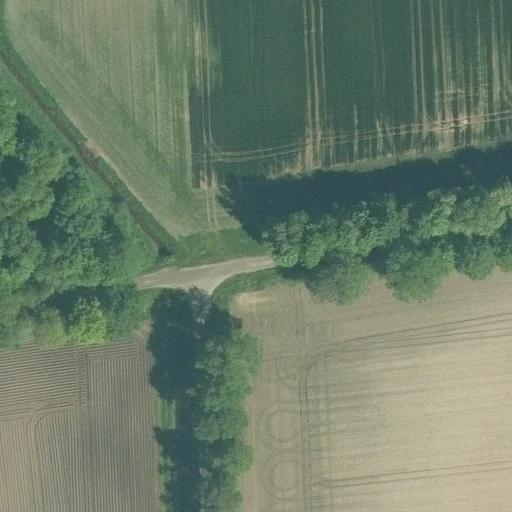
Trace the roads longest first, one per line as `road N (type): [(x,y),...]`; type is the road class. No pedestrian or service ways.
road 1 (residential): [(511,223),(197,275)]
road 2 (unclassified): [(217,511),(197,275)]
road 3 (residential): [(197,275),(0,307)]
